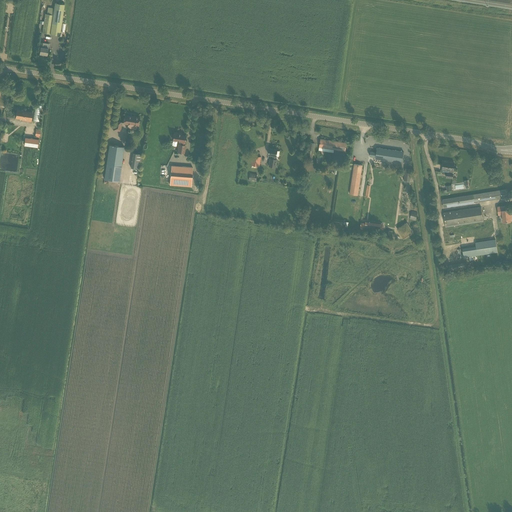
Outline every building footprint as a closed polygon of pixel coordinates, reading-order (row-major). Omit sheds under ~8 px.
[(60,35),(64,4),(55,3),(54,8),(48,7),(47,14),(45,14),(43,33),(60,35)] [(39,54),(47,55),(48,48),(49,44),(45,43),(39,42),(38,47),(40,47),(39,54)] [(31,122),(32,112),(17,110),(15,118),(22,119),(22,120),(31,122)] [(123,124),(138,126),(140,117),(125,115),(123,124)] [(41,137),(41,129),(18,128),(17,136),(41,137)] [(184,145),(184,142),(185,142),(186,136),(181,135),(182,133),(174,132),(173,140),(179,141),(177,152),(184,153),(185,145),(184,145)] [(37,147),(38,139),(25,138),(24,146),(37,147)] [(345,151),(347,143),(320,139),(319,147),(345,151)] [(109,144),(104,179),(119,181),(124,147),(109,144)] [(402,163),(403,152),(377,148),(376,153),(370,152),(370,156),(376,157),(375,159),(402,163)] [(276,156),(276,155),(279,156),(280,151),(277,151),(277,150),(269,149),(269,155),(273,155),(272,159),(270,158),(269,166),(276,167),(277,159),(276,159),(276,156)] [(132,160),(131,168),(140,169),(142,154),(135,153),(134,161),(132,160)] [(253,156),(251,165),(259,166),(261,157),(253,156)] [(453,171),(454,162),(443,161),(442,169),(449,170),(449,173),(447,173),(446,177),(452,178),(453,173),(453,170),(453,171)] [(358,196),(362,165),(354,164),(350,194),(358,196)] [(192,173),(193,167),(171,166),(170,185),(191,186),(192,173)] [(506,189),(442,199),(443,207),(507,197),(506,189)] [(503,222),(510,221),(511,220),(511,219),(511,215),(510,216),(509,209),(508,206),(497,207),(497,211),(502,211),(503,222)] [(443,213),(445,226),(483,221),(481,207),(443,213)] [(360,229),(368,230),(369,222),(365,221),(365,223),(361,222),(360,229)] [(406,234),(408,233),(410,233),(412,233),(412,230),(410,229),(409,227),(407,226),(407,223),(405,222),(403,224),(403,226),(401,227),(399,226),(397,227),(398,230),(400,231),(400,233),(402,234),(402,236),(404,238),(406,236),(406,234)] [(474,243),(475,246),(462,248),(464,257),(466,257),(497,252),(495,239),(488,240),(483,241),(474,243)] [(448,265),(449,272),(450,273),(467,270),(467,269),(466,262),(448,265)]
